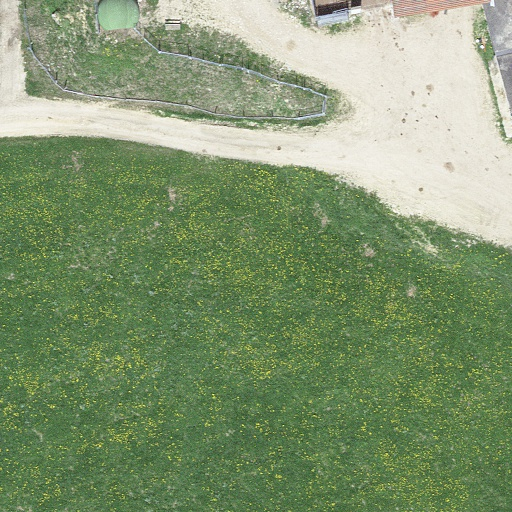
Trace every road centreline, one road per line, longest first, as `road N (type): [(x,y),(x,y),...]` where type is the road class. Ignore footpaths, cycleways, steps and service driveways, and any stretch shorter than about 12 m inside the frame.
road 1 (track): [(511,192),(349,139),(98,111),(0,130)]
road 2 (track): [(349,139),(253,56),(232,0)]
